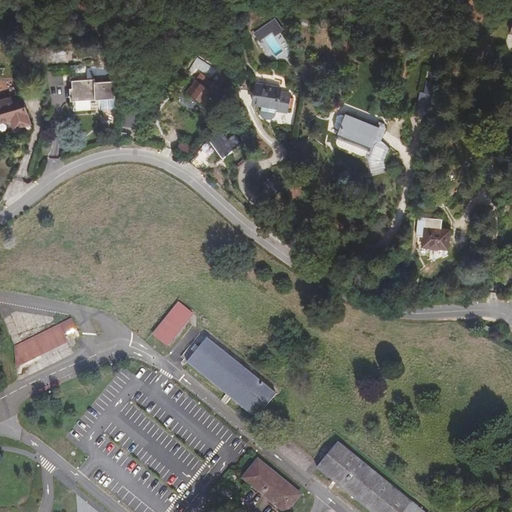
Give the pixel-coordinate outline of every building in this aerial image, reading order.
[(257,41),(272,32),(267,23),(251,32),(257,41)] [(213,96),(216,99),(221,92),(203,78),(197,85),(192,81),(184,92),(201,104),(206,97),(209,99),(213,96)] [(110,110),(110,80),(74,80),(75,110),(110,110)] [(275,95),(276,91),(252,88),(250,106),(259,107),(259,113),(263,115),(269,116),(272,107),(275,107),(275,111),(284,113),(285,96),(275,95)] [(14,131),(30,125),(21,100),(11,103),(9,100),(0,103),(0,123),(10,120),(14,131)] [(366,120),(365,124),(332,121),(329,146),(342,147),(342,145),(362,148),(362,151),(361,157),(369,172),(382,165),(379,158),(382,145),(376,139),(373,136),(375,124),(371,120),(366,120)] [(222,158),(233,149),(218,130),(206,139),(222,158)] [(189,156),(197,143),(183,134),(176,147),(189,156)] [(208,155),(200,144),(189,160),(197,164),(208,155)] [(273,218),(269,224),(274,227),(278,229),(281,224),(273,218)] [(422,246),(448,249),(449,229),(424,227),(422,246)] [(167,343),(192,312),(182,303),(156,334),(167,343)] [(18,365),(70,341),(67,334),(78,328),(72,318),(16,345),(18,365)] [(274,392),(208,338),(189,361),(255,415),(274,392)] [(317,467),(333,480),(342,487),(372,511),(425,511),(338,442),(317,467)] [(279,511),(282,511),(296,495),(254,460),(240,477),(239,478),(260,495),(279,511)]
